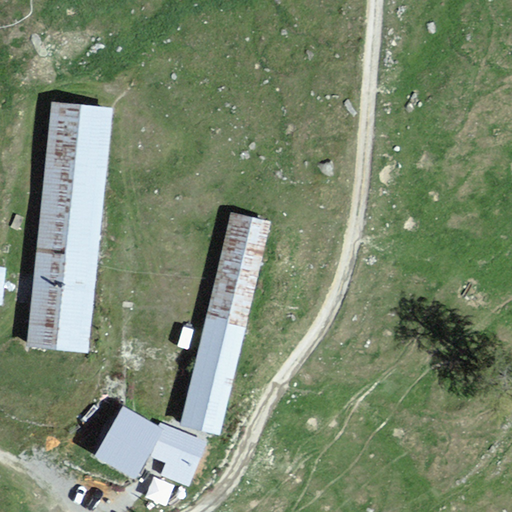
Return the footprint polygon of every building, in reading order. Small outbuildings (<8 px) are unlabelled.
[(119,105),(55,100),(35,347),(98,352),(119,105)] [(283,221),(240,211),(191,422),(234,432),(283,221)] [(11,267),(0,266),(0,304),(10,305),(11,267)] [(174,429),(132,408),(110,456),(149,478),(162,463),(202,475),(214,440),(174,429)] [(130,509),(130,493),(104,493),(104,509),(130,509)]
